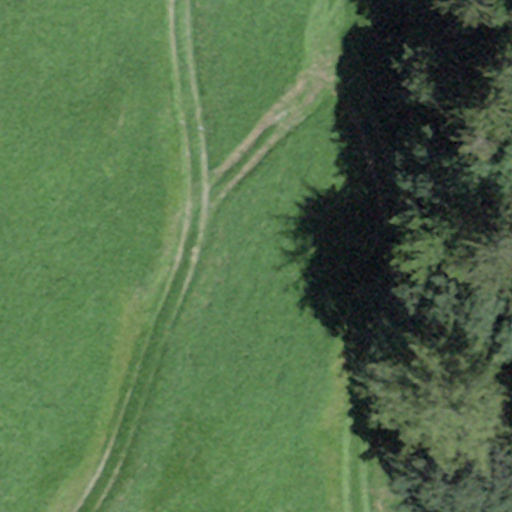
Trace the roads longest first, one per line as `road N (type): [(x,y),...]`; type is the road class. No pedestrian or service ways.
road 1 (track): [(197,200),(314,88),(327,81),(343,87),(360,110),(379,162),(393,244),(381,353),(355,469),(359,511)]
road 2 (track): [(179,0),(197,200),(191,236),(131,420),(82,511)]
